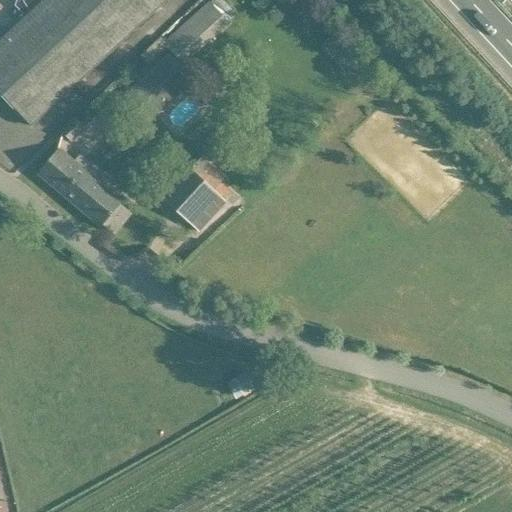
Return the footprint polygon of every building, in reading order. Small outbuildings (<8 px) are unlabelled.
[(0,88),(23,114),(23,118),(31,126),(165,0),(19,0),(21,2),(19,4),(20,6),(21,6),(23,9),(28,14),(0,40),(0,88)] [(162,41),(183,65),(213,38),(217,43),(231,30),(207,2),(162,41)] [(111,109),(133,135),(141,128),(193,81),(170,55),(111,109)] [(204,77),(210,82),(228,64),(222,59),(204,77)] [(60,131),(71,142),(86,129),(74,117),(60,131)] [(37,173),(100,227),(102,225),(114,235),(132,212),(94,179),(101,170),(80,152),(72,161),(58,149),(50,158),(37,173)] [(213,190),(226,176),(204,156),(164,200),(198,231),(225,201),(213,190)] [(241,396),(258,386),(250,372),(232,383),(241,396)]
